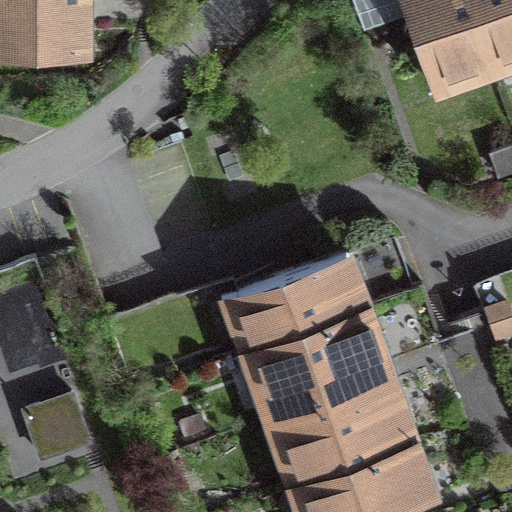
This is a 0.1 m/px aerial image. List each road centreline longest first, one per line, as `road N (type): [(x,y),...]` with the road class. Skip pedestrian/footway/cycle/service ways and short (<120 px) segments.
road 1 (residential): [(0,187),(141,102),(244,0)]
road 2 (residential): [(511,405),(448,218)]
